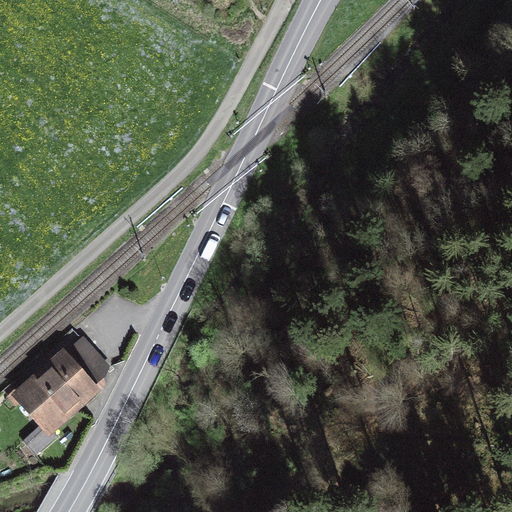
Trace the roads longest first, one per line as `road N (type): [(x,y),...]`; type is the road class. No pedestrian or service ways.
road 1 (secondary): [(69,511),(329,0)]
road 2 (track): [(0,342),(186,177),(212,146),(291,0)]
